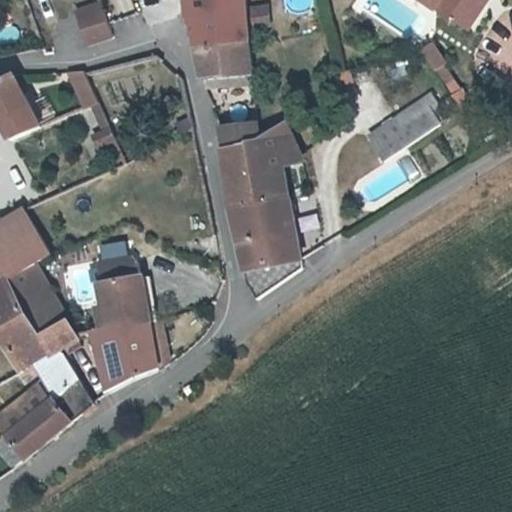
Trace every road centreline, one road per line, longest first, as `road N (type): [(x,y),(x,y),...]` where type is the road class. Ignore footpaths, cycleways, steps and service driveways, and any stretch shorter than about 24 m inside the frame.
road 1 (residential): [(0,73),(182,40),(244,319)]
road 2 (residential): [(511,147),(244,319)]
road 3 (residential): [(244,319),(0,492)]
